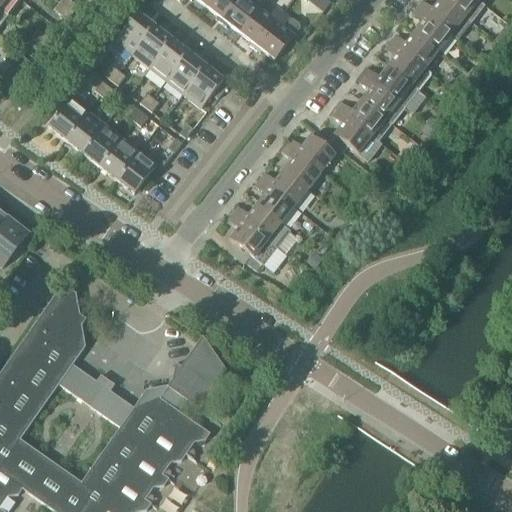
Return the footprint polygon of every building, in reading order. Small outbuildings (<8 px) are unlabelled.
[(0,0),(0,27),(21,0),(0,0)] [(64,0),(62,0),(58,6),(71,16),(77,10),(64,0)] [(192,1),(204,10),(212,0),(185,0),(190,3),(192,1)] [(214,22),(219,26),(239,0),(212,0),(204,10),(216,19),(214,22)] [(239,0),(219,26),(224,30),(226,27),(238,37),(258,12),(257,12),(266,0),(239,0)] [(440,0),(439,2),(470,26),(483,9),(477,4),(471,0),(440,0)] [(421,5),(416,11),(457,43),(470,26),(439,2),(431,12),(421,5)] [(71,16),(58,6),(52,13),(66,23),(71,16)] [(248,49),(253,52),(282,16),(276,10),(268,20),(258,12),(238,37),(250,46),(248,49)] [(420,25),(412,36),(437,55),(450,38),(457,43),(416,11),(411,18),(420,25)] [(113,45),(131,59),(153,30),(135,16),(113,45)] [(282,16),(253,52),(258,57),(260,54),(273,64),(292,39),(293,39),(299,32),(298,27),(291,22),(287,22),(289,21),(282,16)] [(500,48),(503,50),(511,37),(511,31),(505,27),(493,43),(500,48)] [(131,59),(148,72),(171,44),(153,30),(131,59)] [(36,33),(31,40),(45,50),(50,44),(36,33)] [(394,39),(389,45),(424,72),(437,55),(412,36),(404,46),(394,39)] [(45,50),(31,40),(26,47),(39,57),(45,50)] [(148,72),(165,86),(188,57),(171,44),(148,72)] [(394,59),(386,70),(417,94),(430,77),(424,72),(389,45),(384,52),(394,59)] [(165,86),(182,99),(205,70),(188,57),(165,86)] [(10,67),(5,74),(18,84),(24,78),(10,67)] [(104,80),(110,85),(118,75),(112,70),(104,80)] [(205,70),(182,99),(199,112),(210,98),(216,103),(226,90),(220,86),(222,84),(205,70)] [(368,73),(363,79),(404,111),(417,94),(386,70),(377,80),(368,73)] [(474,84),(479,77),(479,76),(472,71),(466,78),(474,84)] [(18,84),(5,74),(0,79),(0,81),(13,91),(18,84)] [(118,75),(110,85),(117,89),(124,80),(118,75)] [(404,111),(363,79),(357,86),(367,93),(359,104),(390,128),(404,111)] [(93,94),(99,99),(107,89),(101,85),(93,94)] [(107,89),(99,99),(106,104),(113,94),(107,89)] [(444,107),(452,112),(452,113),(461,102),(460,102),(453,96),(444,107)] [(138,106),(144,111),(152,102),(146,97),(138,106)] [(46,130),(64,144),(86,116),(69,102),(46,130)] [(152,102),(144,111),(150,116),(158,107),(152,102)] [(338,105),(333,111),(336,113),(377,145),(390,128),(359,104),(351,114),(338,105)] [(127,121),(133,125),(141,116),(134,111),(127,121)] [(336,113),(331,120),(341,127),(332,139),(366,165),(380,148),(377,145),(336,113)] [(64,144),(81,157),(103,129),(86,116),(64,144)] [(141,116),(133,125),(139,130),(147,121),(141,116)] [(430,120),(425,127),(435,135),(440,128),(430,120)] [(435,135),(425,127),(419,134),(430,142),(435,135)] [(178,137),(184,142),(191,133),(185,128),(178,137)] [(81,158),(98,171),(121,142),(103,129),(81,157),(81,158)] [(290,143),(285,149),(320,176),(333,158),(309,139),(300,150),(290,143)] [(98,171),(115,184),(137,155),(121,142),(98,171)] [(180,147),(174,142),(166,152),(173,157),(180,147)] [(290,163),(281,174),(306,193),(320,176),(285,149),(280,156),(290,163)] [(406,165),(412,158),(402,150),(397,157),(406,165)] [(137,155),(115,184),(133,198),(155,169),(137,155)] [(264,177),(258,183),(293,210),(306,193),(281,174),(273,184),(264,177)] [(263,197),(255,208),(280,227),(293,210),(258,183),(253,190),(263,197)] [(237,211),(232,217),(276,252),(290,235),(280,227),(255,208),(247,218),(237,211)] [(276,252),(232,217),(227,224),(236,231),(228,243),(249,259),(261,268),(263,270),(276,252)] [(7,226),(0,235),(0,270),(1,271),(25,240),(7,226)] [(326,253),(321,249),(316,255),(321,259),(326,253)] [(312,272),(313,272),(322,262),(320,261),(313,255),(304,265),(312,272)] [(261,268),(249,259),(244,266),(256,275),(261,268)] [(61,287),(0,374),(0,511),(6,511),(5,508),(2,506),(6,500),(16,498),(16,499),(21,492),(43,508),(48,511),(146,511),(150,507),(152,503),(151,499),(148,497),(152,491),(162,489),(167,482),(169,478),(169,474),(165,472),(169,466),(179,464),(180,464),(184,458),(190,463),(191,462),(191,461),(193,458),(192,453),(189,451),(193,445),(203,444),(208,437),(177,415),(185,404),(197,412),(224,374),(201,340),(200,340),(179,370),(174,367),(173,368),(170,383),(166,388),(144,392),(131,410),(107,394),(112,387),(99,379),(95,385),(71,368),(84,349),(80,329),(85,322),(78,317),(75,297),(61,287)]
